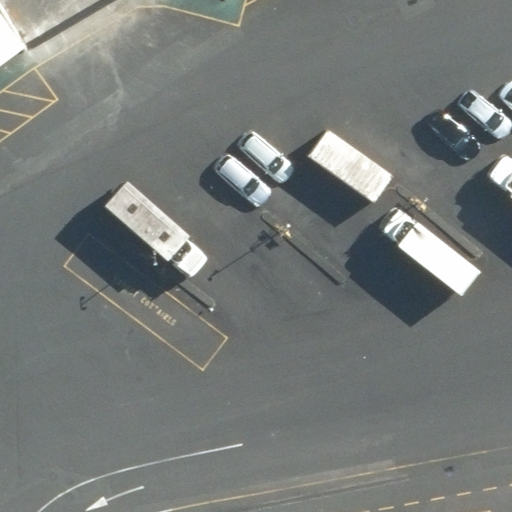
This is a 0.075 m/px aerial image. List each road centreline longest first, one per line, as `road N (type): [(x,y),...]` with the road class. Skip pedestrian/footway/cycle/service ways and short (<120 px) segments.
road 1 (unknown): [(0,142),(10,132),(483,0)]
road 2 (unknown): [(53,496),(0,319)]
